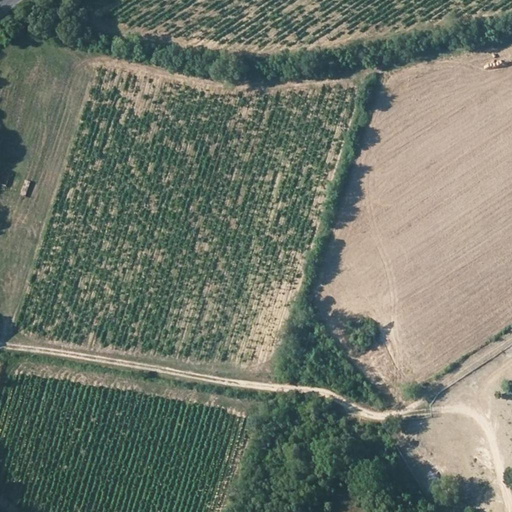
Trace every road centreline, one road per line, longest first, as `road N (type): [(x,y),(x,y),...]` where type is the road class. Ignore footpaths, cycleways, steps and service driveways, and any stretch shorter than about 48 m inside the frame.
road 1 (track): [(0,344),(314,390),(381,417),(511,338)]
road 2 (track): [(511,511),(478,418),(407,408)]
